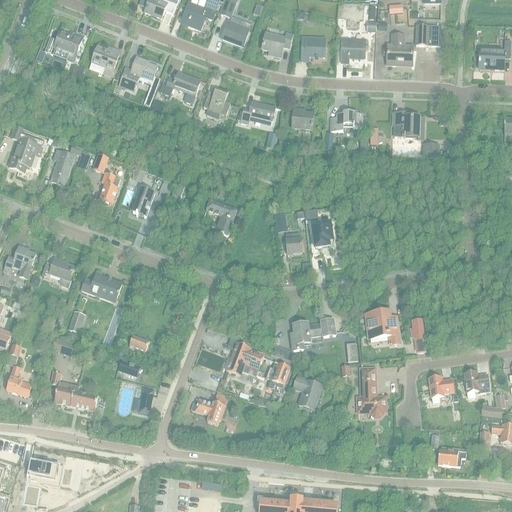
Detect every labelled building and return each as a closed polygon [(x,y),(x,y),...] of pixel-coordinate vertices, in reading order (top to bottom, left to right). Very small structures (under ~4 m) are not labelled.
[(153,0),(141,0),(139,6),(146,9),(144,14),(151,16),(151,17),(152,18),(152,17),(161,20),(164,13),(172,16),(178,0),(159,0),(159,2),(153,0)] [(212,0),(208,0),(204,10),(189,4),(185,12),(187,13),(183,25),(200,32),(205,19),(211,22),(219,2),(212,0)] [(234,0),(225,0),(220,15),(231,19),(237,1),(234,0)] [(243,48),(250,30),(229,22),(222,40),(243,48)] [(376,24),(367,24),(367,33),(375,33),(376,24)] [(441,28),(417,27),(416,48),(440,48),(441,28)] [(61,33),(57,41),(50,39),(45,53),(53,56),(55,50),(69,55),(66,61),(73,64),(84,38),(76,35),(75,39),(61,33)] [(288,50),(292,36),(287,35),(285,41),(265,36),(261,51),(274,54),(273,57),(280,59),(283,49),(288,50)] [(412,68),(413,48),(404,47),(404,37),(392,37),(392,46),(388,46),(387,66),(412,68)] [(324,59),(325,40),(302,39),(301,51),(301,63),(308,63),(309,58),(324,59)] [(364,60),(365,41),(342,40),(341,64),(348,65),(348,59),(364,60)] [(475,51),(474,62),(479,62),(479,68),(489,69),(489,71),(504,72),(504,60),(510,60),(511,43),(504,42),(504,52),(480,51),(475,51)] [(113,72),(121,52),(114,49),(112,53),(98,47),(92,63),(113,72)] [(126,70),(119,87),(134,93),(139,81),(153,87),(157,89),(160,81),(154,79),(158,69),(146,64),(147,62),(137,58),(131,72),(126,70)] [(76,78),(80,68),(72,65),(68,76),(76,78)] [(193,101),(200,83),(178,74),(176,82),(170,79),(164,93),(170,95),(173,89),(189,95),(187,98),(193,101)] [(226,117),(230,105),(224,103),(228,93),(217,89),(215,95),(209,93),(203,109),(209,111),(207,116),(217,121),(220,115),(226,117)] [(271,123),(275,109),(252,103),(250,110),(244,109),(240,124),(247,126),(249,117),(271,123)] [(311,131),(313,115),(300,113),(300,110),(293,110),(291,130),(311,131)] [(361,131),(362,117),(357,117),(357,114),(343,113),(343,116),(337,116),(336,133),(343,134),(343,126),(353,127),(352,130),(361,131)] [(394,115),(393,127),(393,137),(403,138),(403,139),(417,139),(417,141),(422,141),(423,122),(419,122),(419,118),(407,118),(407,115),(394,115)] [(19,141),(23,129),(15,126),(11,139),(19,141)] [(274,150),(277,136),(271,135),(268,148),(274,150)] [(333,148),(334,138),(325,137),(324,149),(328,149),(328,148),(333,148)] [(39,157),(42,148),(21,141),(17,153),(14,152),(9,168),(20,171),(22,165),(30,168),(35,156),(39,157)] [(423,158),(437,159),(438,147),(424,146),(423,158)] [(70,154),(81,158),(83,151),(73,147),(70,154)] [(64,187),(74,157),(57,151),(54,160),(59,162),(51,183),(64,187)] [(100,155),(94,170),(103,174),(109,159),(100,155)] [(135,169),(132,180),(142,184),(146,172),(135,169)] [(118,189),(120,180),(115,178),(115,177),(106,173),(102,184),(106,185),(100,201),(112,206),(118,189)] [(164,180),(159,193),(169,197),(174,184),(164,180)] [(180,200),(185,187),(179,185),(174,198),(180,200)] [(142,189),(133,213),(137,215),(136,217),(138,217),(138,215),(146,218),(155,193),(142,189)] [(222,200),(224,193),(219,191),(216,198),(222,200)] [(230,232),(237,212),(210,202),(206,212),(213,215),(214,214),(222,218),(218,227),(213,225),(210,230),(216,233),(216,234),(228,238),(228,237),(229,237),(231,233),(230,232)] [(304,213),(305,221),(316,219),(315,211),(308,212),(304,213)] [(277,227),(286,226),(285,215),(275,217),(277,227)] [(330,224),(312,227),(315,249),(329,248),(328,243),(332,242),(330,224)] [(301,235),(286,236),(287,242),(286,242),(288,257),(293,256),(293,255),(303,254),(301,235)] [(9,274),(11,271),(12,267),(21,271),(19,277),(26,280),(30,268),(35,255),(26,252),(27,249),(18,247),(13,260),(8,258),(3,272),(9,274)] [(61,287),(68,290),(71,282),(69,281),(73,268),(62,264),(62,263),(55,260),(53,266),(46,263),(42,276),(48,279),(50,275),(60,279),(59,283),(61,287)] [(119,293),(122,284),(111,280),(108,278),(107,279),(96,275),(93,282),(86,279),(81,292),(99,298),(101,292),(117,298),(118,294),(119,295),(119,293)] [(391,330),(389,312),(366,315),(369,340),(390,337),(391,346),(400,345),(398,329),(391,330)] [(79,335),(85,316),(74,313),(68,331),(79,335)] [(424,340),(422,320),(412,322),(413,329),(410,329),(411,339),(414,338),(415,341),(424,340)] [(323,339),(335,337),(333,322),(321,323),(321,325),(307,327),(307,325),(294,327),(295,336),(292,337),(294,353),(303,351),(302,346),(310,345),(309,338),(323,336),(323,339)] [(0,329),(0,348),(5,351),(11,334),(0,329)] [(146,351),(149,343),(133,336),(129,345),(146,351)] [(17,344),(13,343),(10,355),(18,358),(21,349),(16,347),(17,344)] [(358,362),(356,344),(346,345),(348,363),(358,362)] [(227,373),(241,378),(242,373),(248,375),(250,368),(259,371),(264,357),(250,352),(251,350),(237,345),(227,373)] [(122,363),(119,372),(137,379),(140,369),(122,363)] [(270,381),(267,388),(274,391),(277,383),(284,386),(290,369),(275,363),(272,370),(276,371),(272,382),(270,381)] [(350,376),(349,367),(341,367),(342,377),(350,376)] [(14,368),(6,393),(27,399),(31,386),(17,382),(20,370),(14,368)] [(358,400),(358,414),(372,413),(372,416),(375,419),(379,419),(382,415),(382,413),(386,413),(385,399),(376,399),(375,370),(361,371),(362,400),(358,400)] [(79,389),(69,386),(59,384),(61,375),(53,373),(51,386),(58,388),(54,404),(95,413),(98,398),(78,394),(79,389)] [(464,375),(467,394),(480,392),(479,390),(489,389),(487,376),(477,377),(477,373),(464,375)] [(314,412),(322,386),(308,381),(308,380),(297,377),(293,389),(303,393),(298,407),(314,412)] [(429,380),(431,399),(444,397),(444,395),(454,394),(452,381),(442,382),(441,378),(429,380)] [(144,390),(138,414),(149,416),(154,392),(144,390)] [(220,424),(229,399),(217,395),(213,406),(199,402),(197,405),(194,404),(191,412),(209,418),(207,424),(218,428),(219,423),(220,424)] [(497,409),(494,409),(492,418),(499,419),(500,410),(505,409),(503,395),(495,396),(497,409)] [(511,427),(502,427),(502,429),(492,427),(491,435),(501,436),(500,445),(506,446),(506,450),(511,450),(511,427)] [(488,450),(489,434),(481,434),(480,449),(488,450)] [(437,451),(438,437),(432,437),(430,451),(437,451)] [(465,460),(466,454),(439,451),(437,467),(460,469),(461,460),(465,460)] [(25,490),(22,505),(33,507),(38,481),(42,482),(42,484),(46,485),(47,481),(55,482),(58,468),(56,467),(30,462),(27,478),(25,490)] [(336,511),(336,509),(302,505),(302,501),(291,500),(290,507),(259,504),(258,511),(336,511)]
